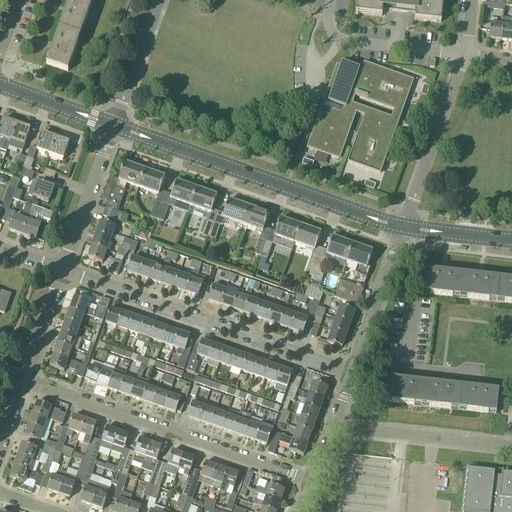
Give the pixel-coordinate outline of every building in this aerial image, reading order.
[(93,1),(90,0),(68,0),(59,29),(80,36),(93,1)] [(357,0),(356,5),(361,6),(360,14),(364,14),(382,16),(382,11),(383,8),(383,7),(383,0),(416,0),(415,14),(414,20),(430,22),(435,22),(436,14),(442,14),(443,0),(357,0)] [(408,0),(391,0),(390,9),(390,10),(407,12),(408,0)] [(502,26),(500,41),(511,42),(511,19),(503,18),(502,26)] [(490,24),(489,29),(488,40),(500,41),(502,26),(490,24)] [(68,72),(80,36),(59,29),(46,65),(68,72)] [(325,98),(308,146),(339,157),(356,110),(366,113),(349,161),(380,172),(413,79),(365,62),(361,72),(358,71),(359,68),(342,62),(331,94),(333,94),(331,100),(325,98)] [(426,97),(429,87),(424,85),(420,95),(426,97)] [(16,125),(2,120),(0,126),(0,149),(7,152),(8,148),(16,125)] [(16,125),(8,148),(21,153),(30,130),(16,125)] [(36,150),(50,155),(55,139),(42,134),(36,150)] [(55,139),(50,155),(63,160),(69,144),(55,139)] [(20,155),(16,166),(23,169),(27,158),(20,155)] [(34,160),(27,158),(23,169),(30,172),(32,170),(31,168),(34,160)] [(311,168),(313,163),(304,159),(302,165),(311,168)] [(109,181),(107,186),(103,198),(108,200),(103,216),(125,224),(128,216),(117,212),(125,190),(124,190),(127,183),(138,187),(144,171),(124,163),(118,179),(112,177),(109,181)] [(34,173),(30,172),(23,169),(20,176),(32,180),(34,173)] [(56,173),(45,169),(42,176),(53,180),(56,173)] [(144,171),(138,187),(159,195),(165,178),(144,171)] [(7,214),(9,210),(19,180),(12,178),(8,190),(2,207),(0,205),(0,212),(7,214)] [(53,188),(38,182),(33,181),(28,196),(48,203),(49,202),(53,188)] [(375,185),(366,181),(364,187),(373,191),(375,185)] [(170,199),(190,206),(196,189),(176,182),(170,199)] [(217,197),(196,189),(190,206),(211,214),(217,197)] [(222,218),(247,227),(253,210),(228,201),(222,218)] [(149,217),(156,220),(161,205),(155,202),(149,217)] [(9,231),(22,236),(33,206),(26,204),(21,219),(14,217),(9,231)] [(168,207),(161,205),(156,220),(163,222),(168,207)] [(33,206),(22,236),(35,240),(45,211),(33,206)] [(253,210),(247,227),(263,232),(269,215),(253,210)] [(294,243),(300,226),(280,219),(274,236),(294,243)] [(208,238),(213,223),(207,221),(201,236),(208,238)] [(101,222),(96,234),(111,239),(115,227),(107,224),(101,222)] [(215,241),(220,226),(213,223),(208,238),(215,241)] [(321,234),(300,226),(294,243),(315,251),(321,234)] [(139,234),(135,232),(134,236),(138,238),(138,239),(146,241),(147,241),(149,233),(141,230),(139,234)] [(111,239),(96,234),(92,246),(106,251),(111,239)] [(332,238),(325,258),(327,262),(326,266),(331,268),(335,258),(346,262),(352,245),(332,238)] [(254,254),(260,257),(266,242),(259,239),(254,254)] [(266,242),(260,257),(267,259),(272,244),(266,242)] [(124,257),(129,252),(131,246),(122,244),(121,248),(119,247),(116,254),(124,257)] [(355,274),(366,278),(370,269),(367,268),(373,252),(352,245),(346,262),(357,266),(355,274)] [(106,251),(92,246),(88,258),(102,264),(106,251)] [(124,257),(116,254),(110,273),(118,276),(124,257)] [(176,264),(176,263),(179,256),(173,254),(170,262),(176,264)] [(127,272),(138,276),(144,262),(131,258),(127,272)] [(305,273),(307,274),(312,276),(318,260),(311,258),(305,273)] [(307,298),(313,300),(320,302),(323,294),(320,293),(318,288),(323,275),(320,274),(324,263),(318,260),(312,276),(311,277),(304,297),(307,298)] [(138,276),(150,281),(155,266),(144,262),(138,276)] [(197,262),(194,270),(191,279),(186,293),(198,297),(200,291),(201,289),(205,279),(197,276),(202,264),(197,262)] [(167,270),(155,266),(150,281),(162,285),(167,270)] [(162,285),(174,289),(179,275),(167,270),(162,285)] [(422,294),(459,298),(462,275),(425,271),(422,294)] [(231,274),(228,282),(233,284),(236,276),(231,274)] [(174,289),(186,293),(191,279),(179,275),(174,289)] [(499,279),(482,277),(462,275),(459,298),(496,302),(499,279)] [(496,302),(511,303),(511,280),(499,279),(496,302)] [(232,309),(244,314),(249,299),(252,290),(255,282),(250,281),(247,288),(245,293),(238,291),(237,295),(232,309)] [(334,298),(357,306),(363,289),(340,281),(334,298)] [(220,305),(225,291),(213,287),(210,295),(208,301),(220,305)] [(0,312),(4,314),(11,295),(0,290),(0,312)] [(225,291),(220,305),(232,309),(237,295),(225,291)] [(107,310),(97,306),(95,312),(86,309),(88,303),(73,298),(69,310),(84,315),(99,320),(102,321),(107,310)] [(260,303),(249,299),(244,314),(255,318),(260,303)] [(308,314),(314,317),(316,312),(318,307),(320,302),(313,300),(308,314)] [(255,318),(267,322),(272,308),(260,303),(255,318)] [(336,319),(350,324),(354,312),(348,310),(340,307),(336,319)] [(284,312),(272,308),(267,322),(279,326),(284,312)] [(122,313),(110,309),(105,323),(117,327),(122,313)] [(80,326),(84,315),(69,310),(65,321),(80,326)] [(279,326),(290,330),(296,316),(284,312),(279,326)] [(122,313),(117,327),(128,331),(133,317),(122,313)] [(308,320),(296,316),(290,330),(303,334),(305,328),(308,320)] [(133,317),(128,331),(139,335),(144,321),(133,317)] [(346,336),(350,324),(336,319),(332,331),(346,336)] [(65,321),(61,332),(76,338),(80,326),(65,321)] [(150,339),(156,325),(144,321),(139,335),(137,342),(144,344),(143,348),(147,349),(150,339)] [(167,329),(156,325),(150,339),(162,344),(167,329)] [(320,327),(314,325),(310,337),(316,339),(320,327)] [(162,344),(173,348),(178,333),(167,329),(162,344)] [(332,331),(327,343),(335,346),(342,348),(346,336),(332,331)] [(57,344),(72,349),(78,351),(82,340),(76,338),(61,332),(57,344)] [(178,333),(173,348),(178,349),(176,354),(181,356),(183,357),(190,337),(178,333)] [(196,356),(208,360),(213,345),(201,341),(196,356)] [(72,349),(57,344),(53,355),(68,360),(72,349)] [(219,364),(224,349),(213,345),(208,360),(219,364)] [(230,368),(236,353),(224,349),(219,364),(230,368)] [(236,353),(230,368),(242,372),(247,357),(236,353)] [(66,366),(70,368),(72,362),(68,360),(53,355),(49,367),(64,372),(66,366)] [(188,358),(183,357),(181,356),(177,367),(184,370),(188,358)] [(258,361),(247,357),(242,372),(253,376),(258,361)] [(140,369),(146,371),(147,366),(149,361),(143,359),(141,364),(140,369)] [(198,363),(195,362),(189,359),(185,371),(195,374),(198,363)] [(253,376),(264,380),(270,365),(258,361),(253,376)] [(78,364),(75,371),(74,376),(82,379),(87,367),(83,366),(78,364)] [(281,369),(270,365),(264,380),(276,384),(281,369)] [(90,367),(84,381),(96,386),(101,371),(90,367)] [(103,367),(101,371),(96,386),(107,390),(113,375),(107,373),(108,369),(103,367)] [(292,373),(281,369),(276,384),(287,388),(292,373)] [(107,390),(119,394),(125,374),(114,370),(113,375),(107,390)] [(125,374),(119,394),(130,398),(137,378),(125,374)] [(163,374),(161,380),(161,382),(172,386),(175,379),(163,374)] [(294,377),(290,389),(294,390),(297,391),(301,379),(294,377)] [(137,378),(130,398),(141,402),(146,387),(148,382),(137,378)] [(424,383),(408,382),(387,379),(384,402),(421,406),(424,383)] [(313,383),(309,395),(323,400),(327,388),(313,383)] [(461,387),(444,386),(424,383),(421,406),(458,410),(461,387)] [(194,385),(190,395),(195,397),(199,387),(194,385)] [(179,399),(169,395),(164,410),(175,414),(176,412),(181,414),(190,389),(183,386),(179,399)] [(141,402),(152,406),(157,391),(146,387),(141,402)] [(498,392),(482,390),(461,387),(458,410),(496,415),(498,392)] [(294,402),(297,391),(294,390),(290,389),(286,400),(290,401),(294,402)] [(152,406),(164,410),(169,395),(157,391),(152,406)] [(305,406),(319,411),(323,400),(309,395),(305,406)] [(36,403),(32,414),(47,419),(62,425),(65,416),(59,413),(59,411),(51,408),(36,403)] [(198,422),(203,408),(192,403),(187,418),(198,422)] [(315,422),(319,411),(305,406),(301,417),(315,422)] [(198,422),(209,426),(215,412),(203,408),(198,422)] [(221,430),(232,434),(239,415),(228,411),(226,416),(221,430)] [(209,426),(221,430),(226,416),(215,412),(209,426)] [(28,425),(43,431),(47,419),(32,414),(28,425)] [(250,419),(239,415),(232,434),(243,438),(250,419)] [(73,433),(80,435),(85,420),(73,416),(66,436),(71,438),(73,433)] [(311,433),(315,422),(301,417),(297,428),(311,433)] [(243,438),(255,442),(260,427),(262,423),(250,419),(243,438)] [(96,424),(85,420),(80,435),(85,437),(82,444),(88,446),(96,424)] [(278,422),(275,429),(282,432),(285,425),(282,424),(282,423),(278,422)] [(43,431),(28,425),(24,437),(39,442),(43,431)] [(55,435),(60,437),(63,429),(57,427),(54,435),(55,435)] [(260,427),(255,442),(267,446),(272,432),(260,427)] [(99,448),(111,452),(118,432),(106,428),(99,448)] [(297,428),(293,440),(307,445),(311,433),(297,428)] [(129,436),(118,432),(111,452),(121,455),(127,440),(129,436)] [(303,456),(307,445),(293,440),(274,433),(272,440),(267,453),(274,455),(278,442),(290,447),(289,451),(303,456)] [(60,437),(55,435),(52,443),(46,441),(44,448),(55,452),(60,437)] [(60,437),(55,452),(61,454),(66,439),(60,437)] [(143,463),(150,443),(139,439),(134,454),(135,454),(133,460),(143,463)] [(142,466),(154,470),(162,447),(150,443),(143,463),(142,466)] [(18,456),(33,461),(39,463),(42,456),(39,455),(40,451),(36,450),(22,444),(18,456)] [(50,467),(51,463),(55,452),(44,448),(42,454),(48,456),(45,465),(50,467)] [(86,450),(86,451),(82,461),(88,463),(92,452),(86,450)] [(178,469),(184,455),(172,451),(164,473),(175,477),(178,469)] [(55,452),(51,463),(58,465),(61,454),(55,452)] [(88,463),(94,465),(98,454),(92,452),(88,463)] [(184,455),(178,469),(185,472),(182,480),(187,482),(192,468),(195,459),(184,455)] [(18,456),(14,466),(29,472),(33,461),(18,456)] [(78,473),(84,475),(88,463),(82,461),(78,473)] [(121,475),(125,464),(119,461),(115,473),(121,475)] [(88,463),(84,475),(90,477),(95,466),(94,465),(88,463)] [(211,481),(216,467),(205,463),(200,477),(211,481)] [(126,477),(130,465),(125,464),(121,475),(126,477)] [(50,467),(45,465),(44,465),(41,472),(47,474),(50,467)] [(44,477),(29,472),(14,466),(10,478),(24,483),(26,479),(35,482),(34,486),(40,489),(44,477)] [(209,487),(220,491),(227,470),(216,467),(211,481),(209,487)] [(224,495),(227,487),(233,489),(239,474),(227,470),(220,491),(219,493),(224,495)] [(463,511),(511,511),(511,475),(502,474),(503,472),(502,472),(501,478),(494,477),(494,473),(466,470),(466,471),(468,471),(463,511)] [(248,471),(242,488),(247,490),(253,473),(248,471)] [(47,491),(58,495),(66,474),(58,472),(56,478),(52,476),(47,491)] [(121,475),(115,473),(114,473),(110,484),(117,487),(121,475)] [(148,485),(154,487),(158,475),(152,473),(148,485)] [(66,474),(58,495),(69,499),(77,478),(66,474)] [(123,489),(127,477),(126,477),(121,475),(117,487),(123,489)] [(159,489),(163,477),(158,475),(154,487),(159,489)] [(88,481),(85,488),(80,503),(91,507),(99,485),(88,481)] [(143,496),(150,498),(154,487),(148,485),(147,484),(143,496)] [(266,484),(264,490),(257,488),(255,493),(266,497),(280,502),(284,491),(266,484)] [(99,485),(91,507),(102,510),(110,489),(99,485)] [(181,496),(187,498),(191,487),(185,485),(181,496)] [(159,489),(154,487),(150,498),(156,500),(160,489),(159,489)] [(191,487),(187,498),(192,500),(196,489),(191,487)] [(247,490),(242,488),(239,496),(245,498),(247,490)] [(121,492),(117,501),(113,511),(125,511),(129,503),(132,496),(121,492)] [(232,493),(225,510),(231,511),(238,495),(232,493)] [(176,507),(182,509),(183,509),(187,498),(181,496),(180,496),(176,507)] [(274,511),(276,511),(280,502),(266,497),(263,503),(255,500),(253,505),(262,508),(274,511)] [(183,509),(182,509),(181,511),(189,511),(193,501),(192,500),(187,498),(183,509)] [(205,498),(203,504),(214,508),(216,502),(211,500),(205,498)] [(138,511),(141,507),(129,503),(125,511),(138,511)]
